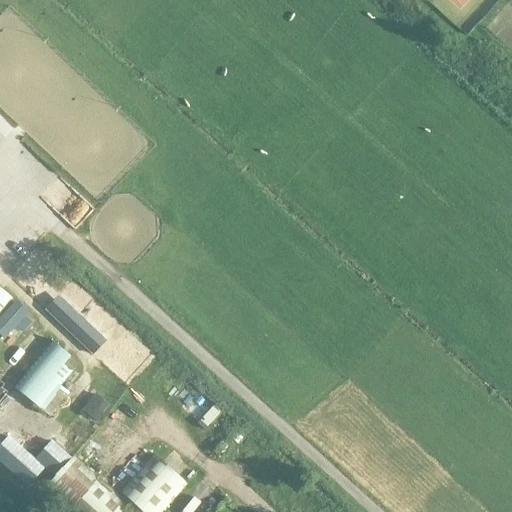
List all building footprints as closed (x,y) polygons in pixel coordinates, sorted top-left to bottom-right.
[(0,314),(12,299),(0,288),(0,314)] [(46,308),(94,353),(108,338),(60,292),(46,308)] [(0,331),(6,335),(13,325),(23,332),(35,314),(15,300),(0,320),(0,331)] [(78,366),(50,341),(11,386),(43,413),(63,390),(60,387),(78,366)] [(0,382),(0,401),(9,390),(0,382)] [(93,392),(86,411),(104,418),(111,399),(93,392)] [(10,435),(0,445),(0,462),(26,487),(44,468),(53,477),(72,457),(52,438),(32,457),(10,435)] [(163,511),(184,489),(151,457),(111,499),(73,463),(48,489),(72,511),(163,511)]
